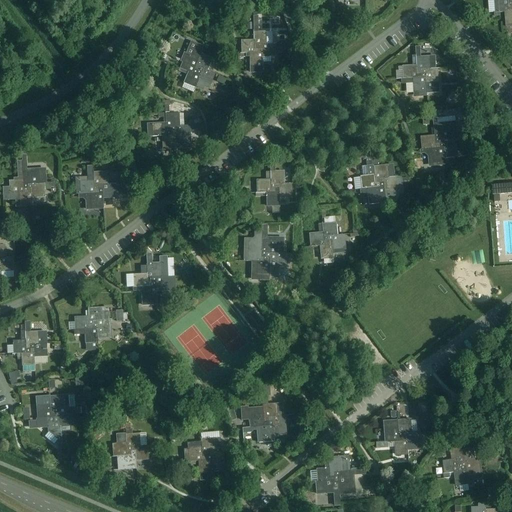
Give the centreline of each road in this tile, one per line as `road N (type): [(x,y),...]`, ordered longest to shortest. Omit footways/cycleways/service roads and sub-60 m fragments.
road 1 (unclassified): [(0,121),(82,78),(146,0)]
road 2 (unclassified): [(511,95),(430,0)]
